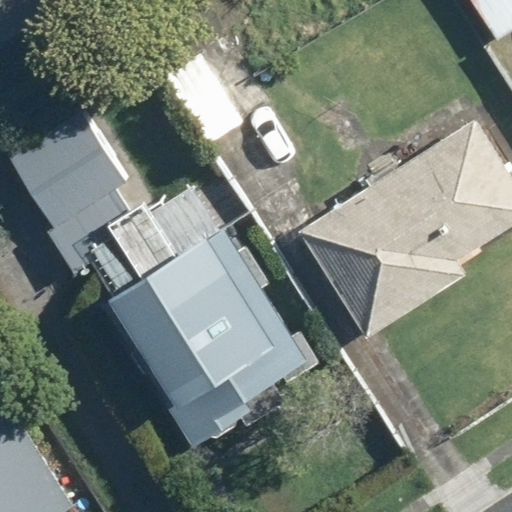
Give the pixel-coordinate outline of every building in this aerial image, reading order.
[(0,0),(0,36),(57,0),(0,0)] [(511,30),(511,0),(478,0),(504,37),(511,30)] [(93,107),(20,154),(62,220),(135,174),(93,107)] [(471,250),(511,223),(511,144),(489,109),(309,224),(378,331),(481,266),(471,250)] [(206,441),(263,409),(255,394),(333,349),(253,211),(235,222),(207,176),(169,199),(163,189),(127,211),(133,222),(102,241),(129,286),(115,295),(206,441)] [(0,373),(0,511),(63,511),(88,497),(79,482),(8,368),(0,373)]
